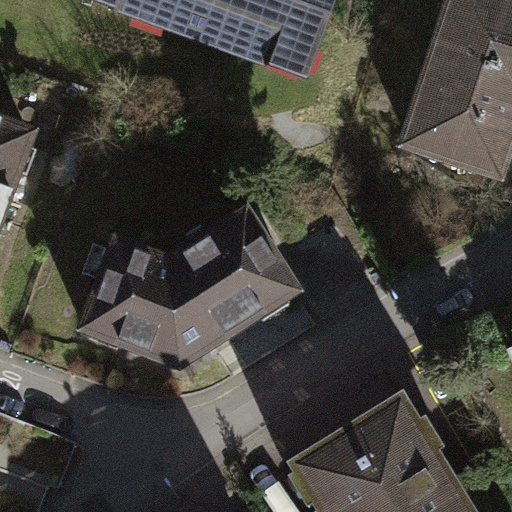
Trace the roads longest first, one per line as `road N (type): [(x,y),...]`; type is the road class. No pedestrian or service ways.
road 1 (residential): [(174,449),(511,254)]
road 2 (residential): [(0,385),(174,449)]
